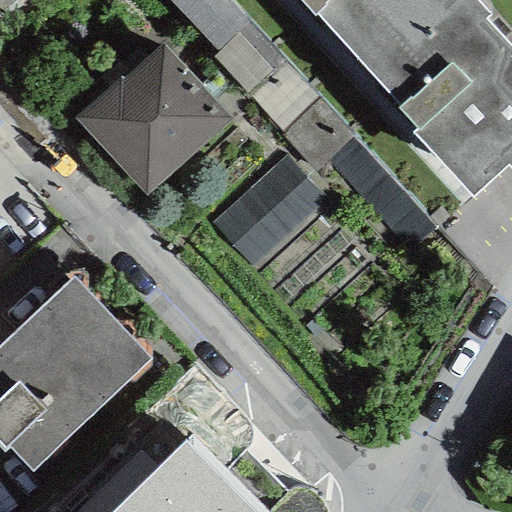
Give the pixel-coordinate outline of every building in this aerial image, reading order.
[(167,0),(218,52),(248,22),(227,0),(167,0)] [(315,12),(360,62),(427,0),(299,0),(313,15),(315,12)] [(493,16),(478,0),(427,0),(360,62),(401,106),(398,109),(417,130),(411,135),(471,199),(506,167),(511,173),(511,46),(488,20),(493,16)] [(212,57),(283,136),(323,99),(248,22),(218,52),(212,57)] [(73,119),(147,198),(232,120),(162,44),(121,79),(119,77),(73,119)] [(325,162),(352,138),(323,99),(283,136),(315,172),(325,162)] [(408,253),(435,228),(352,138),(325,162),(408,253)] [(252,269),(327,202),(285,156),(211,224),(252,269)] [(31,473),(151,360),(72,277),(0,345),(0,447),(4,452),(8,448),(31,473)] [(114,511),(250,511),(185,444),(114,511)]
